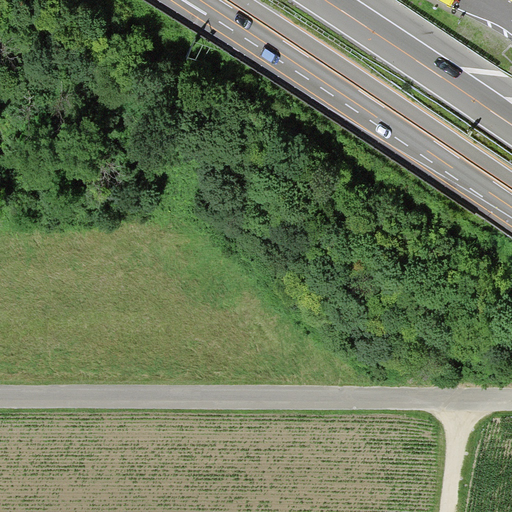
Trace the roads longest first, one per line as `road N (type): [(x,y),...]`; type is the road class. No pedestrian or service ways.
road 1 (track): [(511,401),(0,397)]
road 2 (motorway): [(220,0),(511,192)]
road 3 (motorway): [(511,126),(318,0)]
